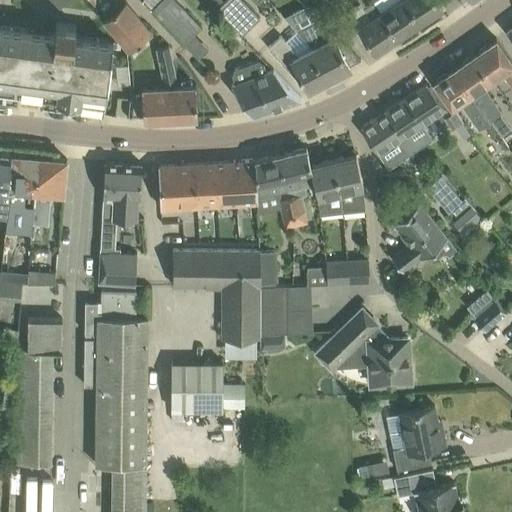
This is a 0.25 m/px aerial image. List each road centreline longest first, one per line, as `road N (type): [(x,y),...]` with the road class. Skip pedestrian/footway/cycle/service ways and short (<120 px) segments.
road 1 (residential): [(511,394),(379,282),(371,184),(344,109)]
road 2 (residential): [(344,109),(281,129),(164,141),(0,122)]
road 3 (residential): [(504,0),(344,109)]
